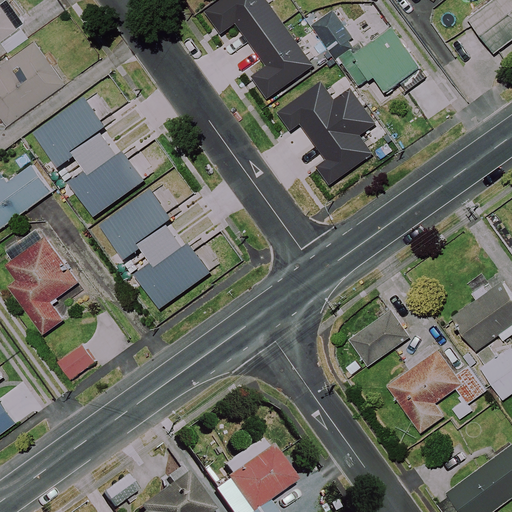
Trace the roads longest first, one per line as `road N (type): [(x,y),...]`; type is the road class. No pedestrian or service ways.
road 1 (residential): [(317,272),(124,0)]
road 2 (tertiary): [(0,501),(257,317)]
road 3 (tertiary): [(317,272),(511,133)]
road 4 (residential): [(396,511),(257,317)]
